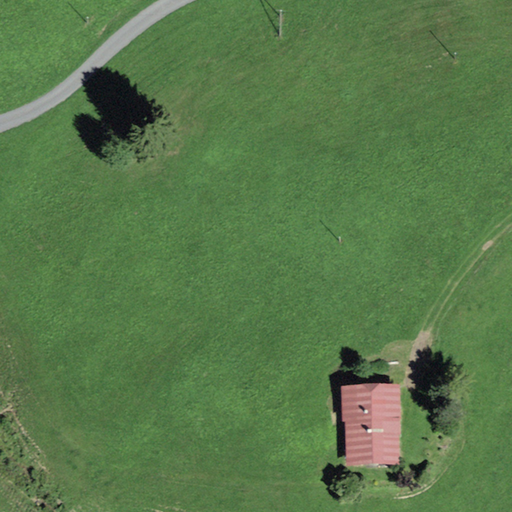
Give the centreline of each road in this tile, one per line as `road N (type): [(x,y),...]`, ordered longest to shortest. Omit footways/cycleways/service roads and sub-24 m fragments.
road 1 (track): [(410,411),(427,327),(449,279),(511,214)]
road 2 (track): [(178,0),(44,104),(0,122)]
